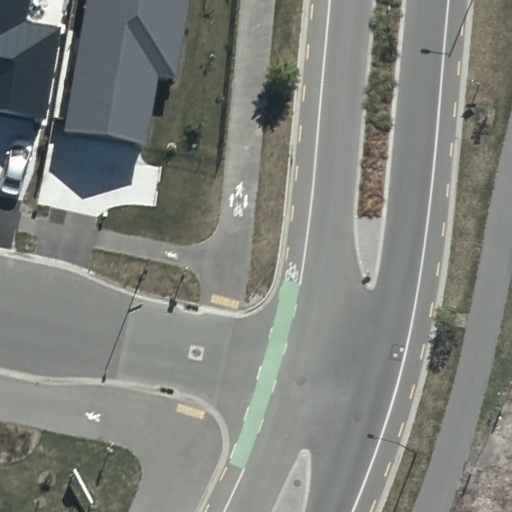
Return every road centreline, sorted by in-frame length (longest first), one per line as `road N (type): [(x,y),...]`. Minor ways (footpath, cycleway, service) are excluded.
road 1 (residential): [(424,0),(406,202),(374,377)]
road 2 (residential): [(304,368),(326,267),(348,0)]
road 3 (residential): [(304,368),(0,315)]
road 4 (residential): [(243,511),(304,368)]
road 5 (residential): [(374,377),(327,511)]
